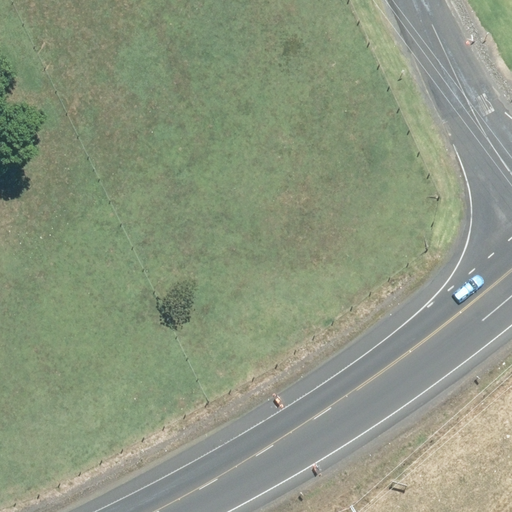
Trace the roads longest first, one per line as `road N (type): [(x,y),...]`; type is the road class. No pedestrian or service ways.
road 1 (secondary): [(511,281),(410,359),(155,511)]
road 2 (unclassified): [(419,0),(511,174)]
